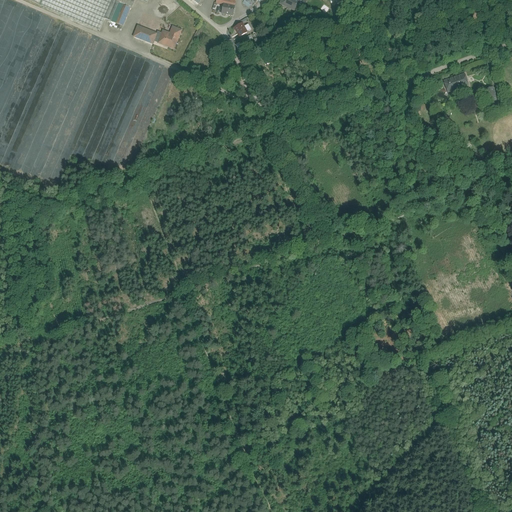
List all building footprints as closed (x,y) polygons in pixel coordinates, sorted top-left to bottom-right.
[(43,0),(41,6),(53,11),(57,0),(43,0)] [(57,0),(53,11),(65,16),(72,0),(57,0)] [(72,0),(65,16),(77,21),(86,0),(72,0)] [(86,0),(77,21),(89,27),(100,0),(86,0)] [(100,0),(89,27),(100,31),(105,19),(113,1),(113,0),(100,0)] [(113,0),(113,1),(119,3),(123,5),(130,8),(131,9),(135,0),(113,0)] [(236,2),(226,0),(217,0),(216,3),(223,5),(222,14),(222,13),(228,15),(233,16),(235,6),(234,6),(235,2),(236,2)] [(298,6),(285,0),(280,0),(279,4),(296,12),(298,6)] [(113,1),(105,19),(111,22),(119,3),(113,1)] [(119,3),(111,22),(116,24),(123,5),(119,3)] [(123,5),(116,24),(122,26),(127,15),(130,8),(123,5)] [(242,24),(235,28),(240,37),(247,33),(247,32),(251,30),(248,25),(246,26),(245,26),(244,27),(242,24)] [(157,34),(138,26),(133,37),(153,45),(154,42),(157,34)] [(170,34),(164,31),(162,32),(162,33),(157,32),(157,34),(154,42),(173,49),(176,42),(177,42),(181,30),(173,27),(170,34)] [(274,35),(267,38),(269,44),(276,41),(274,35)] [(465,74),(443,81),(447,93),(469,86),(465,74)] [(493,87),(485,90),(490,103),(497,101),(493,87)]
